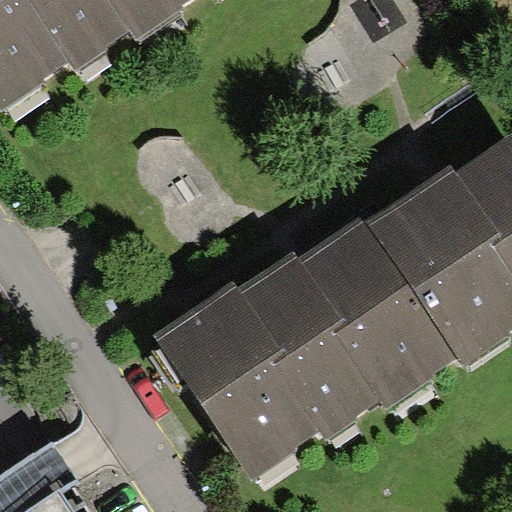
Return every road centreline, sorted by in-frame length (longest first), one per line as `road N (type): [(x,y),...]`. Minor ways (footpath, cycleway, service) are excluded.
road 1 (residential): [(0,226),(192,511)]
road 2 (unknown): [(134,425),(4,511)]
